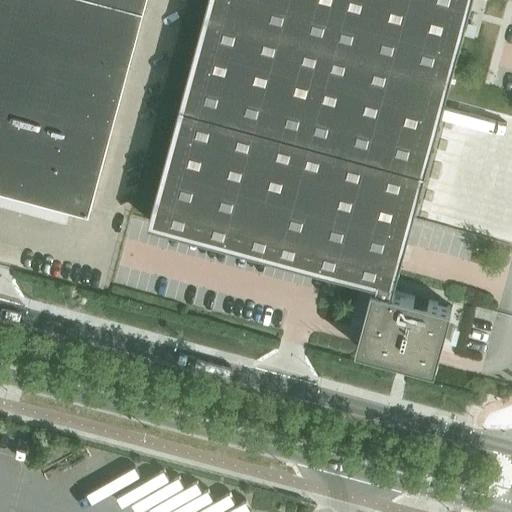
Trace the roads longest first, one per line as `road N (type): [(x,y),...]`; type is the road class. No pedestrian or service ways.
road 1 (secondary): [(511,447),(0,308)]
road 2 (secondary): [(0,374),(511,511)]
